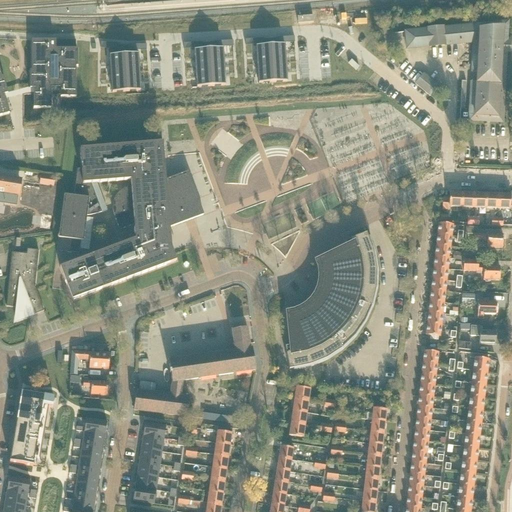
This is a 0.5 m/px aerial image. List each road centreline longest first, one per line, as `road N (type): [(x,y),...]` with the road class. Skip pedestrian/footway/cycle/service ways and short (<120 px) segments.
road 1 (residential): [(449,178),(446,123),(337,35),(164,39)]
road 2 (residential): [(394,511),(426,232),(413,197)]
road 3 (residential): [(238,511),(265,367),(255,292)]
road 4 (residential): [(118,318),(125,408),(109,511)]
road 5 (unclassified): [(255,292),(288,278),(315,239),(413,197)]
road 6 (unclassified): [(118,318),(232,276),(250,281),(255,292)]
road 7 (residential): [(491,511),(505,373),(511,373)]
road 8 (unclassified): [(0,359),(118,318)]
